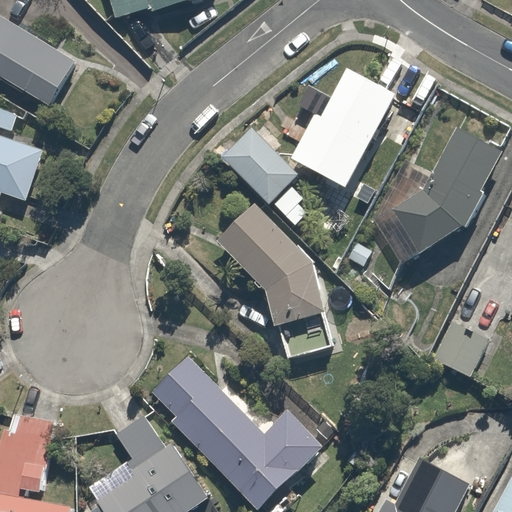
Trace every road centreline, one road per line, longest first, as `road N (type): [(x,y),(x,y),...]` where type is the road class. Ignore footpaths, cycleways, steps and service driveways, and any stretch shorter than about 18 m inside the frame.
road 1 (residential): [(320,0),(166,135),(126,200),(83,325)]
road 2 (residential): [(399,0),(511,69)]
